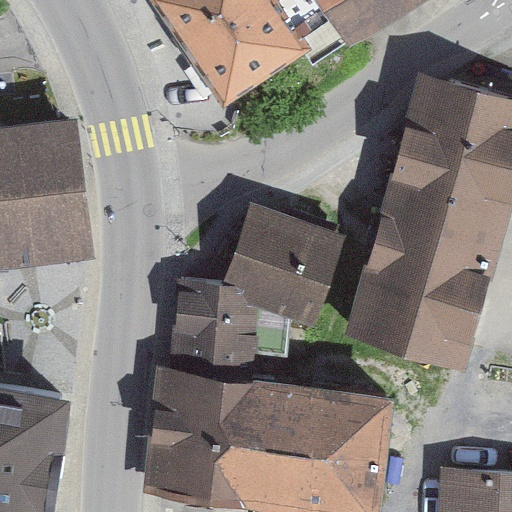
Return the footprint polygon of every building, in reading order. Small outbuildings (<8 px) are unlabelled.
[(157,0),(218,91),(293,41),(266,0),(157,0)] [(266,0),(293,41),(305,60),(397,0),(266,0)] [(511,96),(442,78),(419,71),(417,71),(416,73),(409,97),(396,144),(345,325),(440,353),(458,344),(511,152),(511,96)] [(63,120),(56,121),(0,127),(0,252),(79,243),(63,120)] [(248,210),(226,277),(304,304),(327,235),(248,210)] [(184,280),(176,366),(241,372),(244,343),(278,348),(284,298),(304,306),(304,304),(226,277),(226,278),(220,283),(184,280)] [(167,366),(160,483),(252,499),(267,375),(241,372),(176,366),(167,366)] [(267,375),(252,499),(364,508),(379,391),(325,385),(267,375)] [(0,511),(52,511),(70,389),(0,377),(0,511)] [(511,511),(511,469),(440,466),(437,511),(511,511)]
